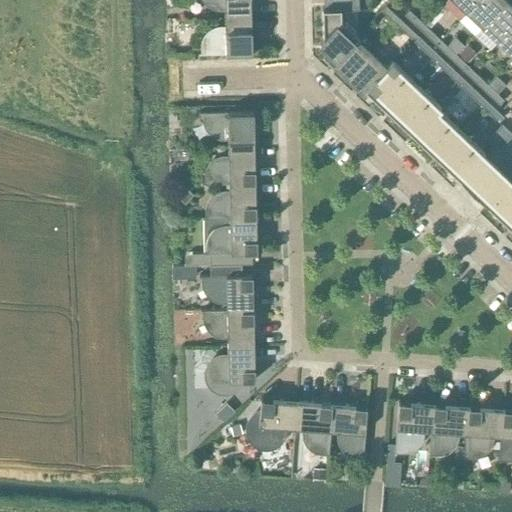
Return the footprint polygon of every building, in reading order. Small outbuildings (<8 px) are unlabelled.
[(225,27),(220,27),(214,28),(209,31),(206,34),(203,40),(202,44),(203,51),(199,52),(199,53),(252,52),(252,50),(251,50),(249,0),(205,0),(206,1),(208,3),(211,5),(214,6),(217,7),(220,7),(222,7),(224,7),(225,27)] [(323,38),(320,41),(323,45),(323,53),(322,52),(321,53),(331,62),(355,37),(356,38),(359,35),(358,34),(341,18),(341,10),(359,9),(358,0),(323,0),(324,8),(322,8),(323,38)] [(479,22),(499,0),(467,0),(462,6),(479,22)] [(496,38),(511,21),(511,6),(505,0),(499,0),(479,22),(496,38)] [(386,5),(381,10),(397,25),(402,20),(386,5)] [(413,23),(418,18),(409,9),(404,14),(413,23)] [(430,39),(435,34),(418,18),(413,23),(430,39)] [(402,20),(397,25),(413,40),(417,35),(402,20)] [(511,53),(511,21),(496,38),(511,53)] [(430,39),(448,55),(452,51),(435,34),(430,39)] [(417,35),(413,40),(435,61),(440,56),(417,35)] [(355,37),(331,62),(347,77),(371,52),(356,38),(355,37)] [(456,54),(466,63),(476,53),(466,43),(456,54)] [(452,51),(448,55),(465,72),(470,67),(466,63),(456,54),(452,51)] [(371,52),(347,77),(363,92),(364,93),(367,90),(365,89),(387,67),(386,66),(385,66),(371,52)] [(440,56),(435,61),(441,66),(441,67),(459,83),(463,78),(446,62),(440,56)] [(387,67),(365,89),(367,90),(461,179),(464,176),(477,189),(499,166),(485,153),(438,108),(441,106),(393,60),(392,60),(386,66),(387,67)] [(482,88),(486,83),(470,67),(465,72),(482,88)] [(463,78),(459,83),(483,106),(487,101),(463,78)] [(486,83),(482,88),(499,104),(504,99),(486,83)] [(487,101),(483,106),(499,121),(503,116),(499,112),(487,101)] [(227,146),(253,145),(252,112),(253,112),(253,110),(200,111),(200,113),(204,112),(204,120),(204,122),(205,124),(206,127),(207,129),(207,130),(208,131),(209,132),(211,133),(213,135),(214,135),(217,136),(219,136),(222,137),(227,136),(227,146)] [(498,149),(511,134),(511,133),(502,124),(488,139),(498,149)] [(228,182),(254,182),(253,145),(227,146),(228,156),(221,156),(219,156),(218,157),(215,158),(214,159),(211,160),(210,161),(208,164),(208,165),(206,168),(206,169),(206,171),(205,174),(206,181),(202,181),(202,183),(228,182)] [(499,166),(477,189),(490,201),(487,204),(511,227),(511,178),(511,179),(511,178),(499,166)] [(229,217),(255,217),(254,182),(228,182),(229,191),(221,191),(220,191),(217,192),(214,193),(213,194),(212,195),(210,197),(209,199),(208,201),(207,203),(207,204),(207,205),(206,207),(206,208),(207,216),(203,216),(203,218),(229,217)] [(255,217),(229,217),(229,226),(222,226),(219,226),(218,227),(215,228),(214,229),(213,230),(212,231),(210,233),(209,236),(208,237),(207,240),(207,242),(207,243),(207,251),(204,251),(204,252),(210,252),(256,251),(256,249),(255,217)] [(210,263),(210,252),(204,252),(195,252),(195,263),(210,263)] [(226,308),(252,308),(251,275),(252,275),(252,273),(241,273),(241,263),(210,264),(210,274),(199,274),(199,276),(203,276),(203,283),(203,285),(203,286),(204,288),(204,289),(205,291),(206,293),(208,295),(211,297),(213,299),(215,299),(216,300),(219,300),(226,300),(226,308)] [(227,344),(253,344),(252,308),(226,308),(200,309),(200,311),(204,311),(204,318),(204,321),(205,323),(205,324),(206,327),(208,329),(209,330),(212,332),(213,333),(214,333),(217,334),(220,335),(227,335),(227,344)] [(253,344),(227,344),(227,354),(224,354),(222,354),(220,355),(218,355),(217,356),(215,356),(214,357),(212,358),(209,361),(206,368),(205,372),(205,376),(206,379),(208,383),(210,386),(213,388),(216,390),(218,391),(219,391),(222,392),(224,392),(227,392),(230,391),(232,390),(234,389),(236,388),(237,387),(239,384),(241,380),(255,379),(254,377),(253,344)] [(294,426),(296,401),(262,398),(263,398),(260,397),(259,410),(256,412),(253,415),(251,416),(249,419),(248,422),(247,423),(247,425),(247,426),(247,428),(247,430),(247,431),(247,433),(248,436),(249,438),(252,441),(254,444),(258,445),(262,447),(266,447),(269,447),(276,444),(279,441),(280,440),(281,439),(282,437),(283,436),(284,434),(284,431),(285,429),(285,427),(284,426),(294,426)] [(430,429),(432,403),(400,401),(400,400),(398,400),(394,449),(394,453),(396,453),(396,449),(403,450),(406,450),(409,449),(411,449),(412,448),(415,446),(416,446),(418,443),(419,441),(420,440),(421,437),(421,435),(422,428),(430,429)] [(330,429),(332,403),(296,401),(294,426),(304,427),(303,434),(304,436),(304,437),(304,438),(305,441),(306,442),(308,445),(310,447),(311,448),(313,449),(315,450),(318,451),(319,451),(327,451),(326,455),(328,455),(330,429)] [(225,402),(215,412),(223,420),(233,410),(225,402)] [(332,403),(330,429),(338,429),(338,435),(338,437),(338,439),(339,441),(340,444),(340,445),(342,447),(343,448),(344,449),(347,451),(348,452),(351,453),(354,453),(361,454),(361,458),(363,458),(367,405),(364,405),(332,403)] [(465,431),(467,405),(432,403),(430,429),(428,455),(430,455),(431,452),(438,452),(440,452),(441,452),(444,451),(445,451),(448,450),(450,448),(453,446),(454,443),(455,442),(456,439),(456,438),(457,431),(465,431)] [(500,434),(502,408),(467,405),(465,431),(464,446),(463,458),(465,458),(465,454),(474,455),(477,454),(480,453),(483,452),(485,450),(486,449),(487,448),(489,446),(490,443),(491,442),(491,440),(492,433),(500,434)] [(511,408),(502,408),(500,434),(498,460),(500,460),(500,456),(509,457),(511,456),(511,408)] [(242,432),(239,423),(220,429),(223,438),(242,432)] [(454,445),(453,458),(462,458),(463,446),(454,445)] [(324,478),(325,468),(313,467),(313,477),(324,478)] [(509,492),(510,481),(498,480),(498,492),(509,492)]
